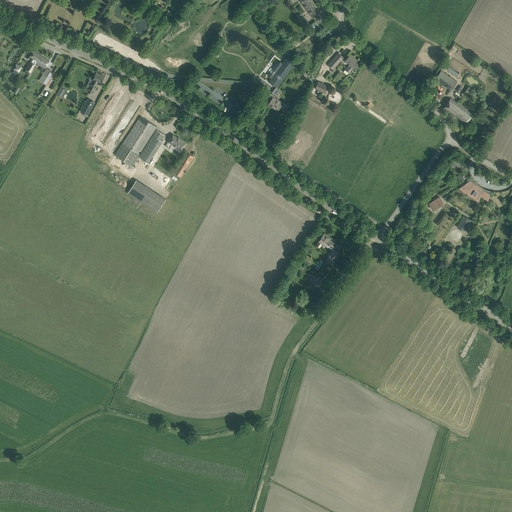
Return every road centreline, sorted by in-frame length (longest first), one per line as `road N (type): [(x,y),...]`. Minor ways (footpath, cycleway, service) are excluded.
road 1 (track): [(369,245),(298,348),(268,425),(182,436),(111,413),(26,459),(0,461)]
road 2 (secondary): [(375,238),(174,98),(0,17)]
road 3 (unclassified): [(450,137),(337,16)]
road 4 (secondary): [(511,327),(375,238)]
road 5 (unclassified): [(375,238),(450,137)]
